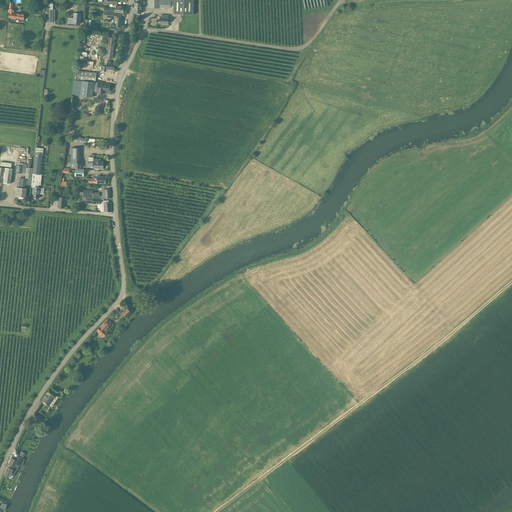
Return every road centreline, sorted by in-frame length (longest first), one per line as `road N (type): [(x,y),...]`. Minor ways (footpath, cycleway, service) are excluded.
road 1 (track): [(217,511),(511,282)]
road 2 (unclassified): [(0,476),(46,385),(122,292),(114,215)]
road 3 (unclassified): [(114,215),(109,133),(130,0)]
road 4 (residential): [(13,172),(16,207),(114,215)]
